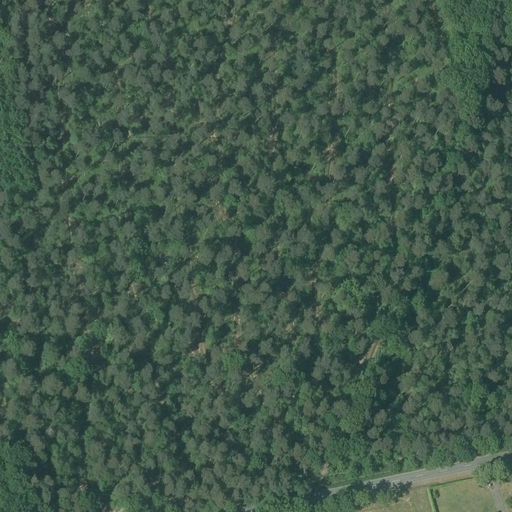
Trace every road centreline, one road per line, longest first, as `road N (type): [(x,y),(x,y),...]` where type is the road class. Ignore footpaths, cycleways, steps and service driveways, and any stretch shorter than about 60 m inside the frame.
road 1 (track): [(488,0),(479,81),(315,499)]
road 2 (tertiary): [(255,511),(511,457)]
